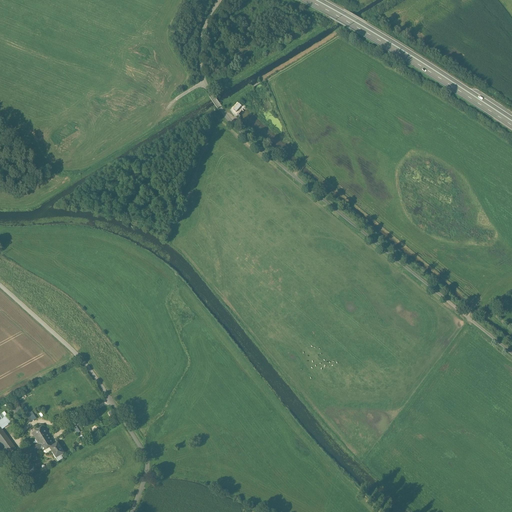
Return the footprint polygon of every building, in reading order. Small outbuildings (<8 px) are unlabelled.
[(26,416),(21,420),(23,425),(28,422),(36,419),(33,415),(27,419),(26,416)] [(0,428),(1,430),(10,423),(6,417),(0,420),(0,428)] [(43,427),(32,434),(38,444),(41,449),(43,452),(49,448),(53,445),(43,427)] [(1,430),(0,428),(0,446),(7,456),(15,449),(1,430)] [(53,445),(49,448),(55,459),(63,454),(57,443),(53,445)] [(38,444),(25,452),(28,456),(41,449),(38,444)] [(30,463),(18,470),(22,476),(33,469),(30,463)]
